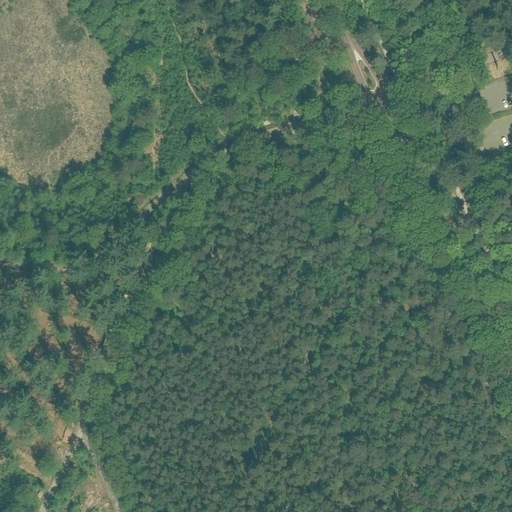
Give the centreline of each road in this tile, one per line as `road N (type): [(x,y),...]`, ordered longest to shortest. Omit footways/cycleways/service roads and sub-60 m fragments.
road 1 (track): [(36,511),(194,168)]
road 2 (tertiary): [(511,363),(413,168)]
road 3 (track): [(93,0),(194,168)]
road 4 (track): [(236,147),(370,102)]
road 5 (unclassified): [(511,51),(388,96)]
